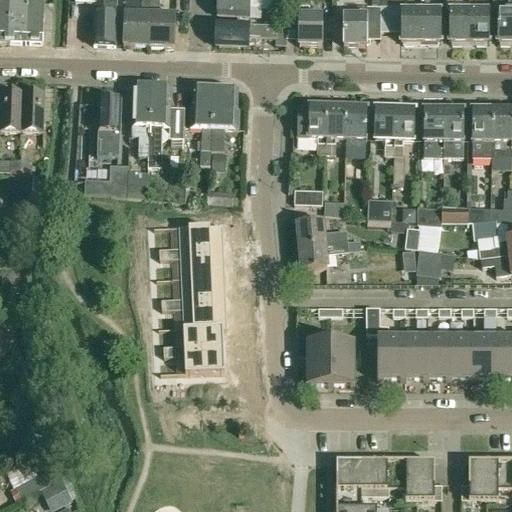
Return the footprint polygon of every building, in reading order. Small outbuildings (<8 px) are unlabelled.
[(0,0),(0,45),(9,46),(11,6),(3,6),(3,0),(0,0)] [(25,47),(27,0),(18,0),(18,6),(11,6),(9,46),(25,47)] [(27,0),(25,47),(43,48),(45,8),(37,7),(36,0),(27,0)] [(94,49),(115,50),(116,0),(103,0),(103,18),(95,18),(94,49)] [(149,51),(150,0),(141,0),(140,17),(125,16),(123,50),(149,51)] [(150,0),(149,51),(174,52),(176,18),(159,18),(160,0),(150,0)] [(260,21),(261,13),(271,13),(272,5),(272,0),(268,0),(217,0),(217,19),(260,21)] [(510,46),(511,46),(511,2),(509,2),(509,14),(497,14),(497,46),(500,46),(500,49),(510,49),(510,46)] [(420,46),(421,10),(405,10),(405,14),(400,14),(400,46),(403,46),(403,49),(413,49),(413,46),(420,46)] [(421,10),(420,46),(427,46),(427,49),(437,49),(437,46),(440,46),(440,14),(436,14),(436,10),(421,10)] [(289,11),(287,37),(296,37),(296,45),(299,45),(299,49),(322,50),(322,19),(309,19),(309,11),(289,11)] [(381,39),(381,36),(381,11),(356,11),(356,20),(344,20),(343,50),(367,50),(367,45),(370,45),(370,39),(381,39)] [(469,46),(470,11),(454,11),(454,14),(449,14),(449,46),(452,46),(452,49),(461,49),(461,46),(469,46)] [(470,11),(469,46),(476,46),(476,49),(485,49),(485,46),(489,46),(489,14),(485,14),(485,11),(470,11)] [(214,38),(214,45),(216,46),(216,49),(247,51),(247,42),(276,43),(276,38),(285,39),(285,27),(273,26),(273,30),(217,27),(217,36),(214,38)] [(149,154),(153,92),(134,91),(132,142),(140,142),(139,162),(148,163),(149,156),(149,154)] [(170,113),(171,92),(153,92),(149,154),(149,156),(148,163),(148,173),(161,173),(162,133),(170,133),(170,144),(172,144),(184,145),(185,114),(170,113)] [(211,170),(211,155),(214,93),(194,93),(193,114),(191,114),(190,133),(203,133),(201,169),(211,170)] [(211,155),(224,156),(225,134),(239,134),(239,115),(237,115),(238,94),(214,93),(211,155)] [(0,135),(22,136),(23,97),(1,96),(0,132),(0,135)] [(23,97),(22,136),(42,137),(44,98),(23,97)] [(120,162),(121,104),(100,104),(98,161),(120,162)] [(326,159),(327,111),(325,111),(325,108),(315,108),(315,111),(309,111),(309,115),(298,114),(297,142),(318,143),(317,159),(326,159)] [(346,144),(347,112),(345,112),(345,109),(335,109),(335,111),(327,111),(326,159),(335,160),(335,144),(346,144)] [(347,112),(346,144),(345,160),(354,160),(355,144),(366,144),(367,113),(364,112),(364,110),(354,109),(354,112),(347,112)] [(394,161),(396,114),(389,113),(390,110),(379,110),(379,113),(375,113),(374,144),(386,145),(386,161),(394,161)] [(396,114),(394,161),(403,162),(404,145),(414,146),(416,114),(412,114),(412,111),(402,111),(402,114),(396,114)] [(492,162),(492,115),(485,115),(485,111),(475,111),(475,114),(472,114),(472,146),(474,146),(474,162),(492,162)] [(443,162),(443,114),(437,114),(437,112),(427,112),(427,114),(424,114),(423,146),(423,162),(434,161),(443,162)] [(464,162),(464,146),(464,115),(460,115),(460,112),(450,112),(450,115),(443,114),(443,162),(464,162)] [(511,162),(511,115),(505,115),(505,112),(494,112),(494,115),(492,115),(492,162),(511,162)] [(224,157),(212,156),(211,175),(224,176),(224,157)] [(354,160),(345,160),(345,175),(354,175),(354,160)] [(394,161),(393,190),(403,190),(405,162),(403,162),(394,161)] [(21,172),(21,165),(10,165),(9,181),(14,181),(20,182),(21,172)] [(27,165),(21,165),(21,172),(20,182),(32,182),(32,165),(27,165)] [(128,199),(128,188),(129,172),(111,171),(110,186),(87,186),(86,198),(127,202),(128,199)] [(7,207),(31,207),(31,183),(21,183),(20,183),(8,183),(7,207)] [(179,187),(179,206),(188,206),(189,187),(179,187)] [(147,190),(128,188),(128,199),(127,202),(146,203),(147,190)] [(492,215),(492,228),(511,227),(511,194),(507,195),(507,203),(504,203),(504,215),(492,215)] [(322,196),(295,195),(294,209),(322,210),(322,196)] [(207,208),(232,210),(233,199),(208,196),(207,208)] [(367,206),(367,225),(390,227),(392,227),(392,207),(367,206)] [(344,208),(324,207),(323,220),(344,222),(344,208)] [(467,228),(467,214),(467,213),(443,212),(442,216),(442,229),(467,228)] [(492,228),(492,215),(467,214),(467,228),(492,228)] [(442,229),(442,216),(417,215),(416,229),(441,232),(442,229)] [(346,235),(323,238),(322,225),(297,227),(299,251),(347,246),(346,235)] [(390,227),(390,236),(406,238),(407,234),(407,229),(402,228),(392,227),(390,227)] [(180,260),(224,258),(223,232),(179,234),(180,255),(180,260)] [(404,254),(416,256),(419,235),(407,234),(406,238),(404,254)] [(509,260),(511,259),(511,239),(507,240),(507,246),(494,247),(495,253),(477,254),(478,264),(479,264),(479,263),(497,261),(509,260)] [(347,246),(299,251),(301,275),(327,272),(326,260),(348,257),(347,246)] [(347,247),(348,257),(359,256),(358,246),(347,247)] [(169,255),(159,255),(160,266),(170,265),(169,255)] [(180,255),(169,255),(170,265),(180,265),(180,260),(180,255)] [(418,256),(414,281),(439,285),(443,260),(418,256)] [(180,265),(181,285),(225,283),(224,258),(180,260),(180,265)] [(497,281),(511,280),(511,279),(511,259),(509,260),(497,261),(479,263),(479,264),(480,273),(496,271),(497,281)] [(226,308),(225,283),(181,285),(182,305),(182,310),(226,308)] [(172,305),(161,306),(162,316),(172,316),(172,305)] [(182,305),(172,305),(172,316),(182,315),(182,310),(182,305)] [(226,308),(182,310),(182,315),(183,335),(227,333),(226,308)] [(342,313),(330,314),(330,322),(342,322),(342,313)] [(377,341),(377,385),(405,385),(405,340),(388,340),(388,332),(380,332),(379,313),(366,313),(366,341),(377,341)] [(393,313),(393,322),(405,322),(405,313),(393,313)] [(416,313),(416,322),(428,322),(428,313),(416,313)] [(438,313),(438,322),(450,322),(450,313),(438,313)] [(473,313),(461,313),(461,322),(473,322),(473,313)] [(484,313),(484,322),(496,322),(496,313),(484,313)] [(318,314),(318,322),(330,322),(330,314),(318,314)] [(227,333),(183,335),(184,352),(184,357),(224,355),(223,335),(227,334),(227,333)] [(0,362),(14,346),(0,334),(0,362)] [(405,340),(405,385),(427,385),(427,340),(405,340)] [(427,340),(427,385),(450,385),(450,340),(427,340)] [(450,340),(450,385),(473,385),(473,340),(450,340)] [(473,340),(473,385),(496,385),(496,340),(473,340)] [(496,385),(511,384),(511,340),(496,340),(496,385)] [(306,346),(306,391),(330,391),(330,346),(306,346)] [(330,346),(330,391),(355,391),(355,346),(330,346)] [(174,352),(163,353),(164,363),(174,362),(174,352)] [(184,352),(174,352),(174,362),(184,362),(184,357),(184,352)] [(225,378),(224,355),(184,357),(184,362),(185,380),(225,378)] [(40,425),(22,433),(31,455),(49,448),(40,425)] [(511,463),(498,464),(498,494),(511,494),(511,463)] [(361,466),(361,502),(389,502),(389,494),(405,494),(405,464),(389,464),(389,466),(361,466)] [(405,494),(405,505),(442,505),(441,490),(434,490),(434,466),(422,466),(422,464),(405,464),(405,494)] [(461,490),(461,505),(498,505),(498,494),(498,464),(480,464),(480,466),(468,466),(468,490),(461,490)] [(334,496),(333,511),(360,511),(361,502),(361,466),(336,466),(336,496),(334,496)] [(25,501),(58,483),(53,474),(16,494),(15,492),(11,494),(17,506),(25,502),(25,501)] [(59,487),(45,494),(54,511),(56,511),(69,505),(59,487)]
